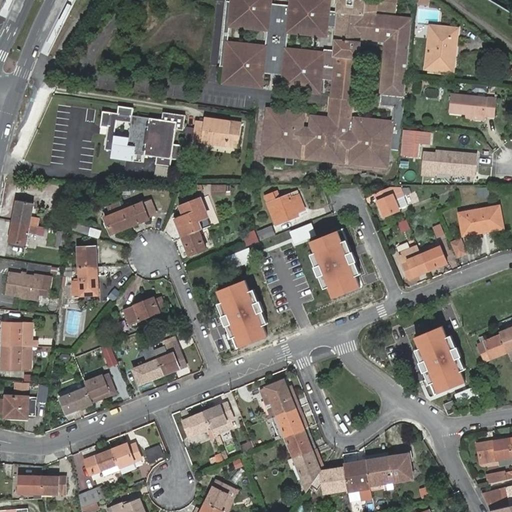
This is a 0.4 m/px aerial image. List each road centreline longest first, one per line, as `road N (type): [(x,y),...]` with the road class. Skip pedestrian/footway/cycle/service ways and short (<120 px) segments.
road 1 (residential): [(0,440),(52,444),(342,329)]
road 2 (residential): [(342,329),(353,363),(437,428)]
road 3 (residential): [(399,304),(511,264)]
